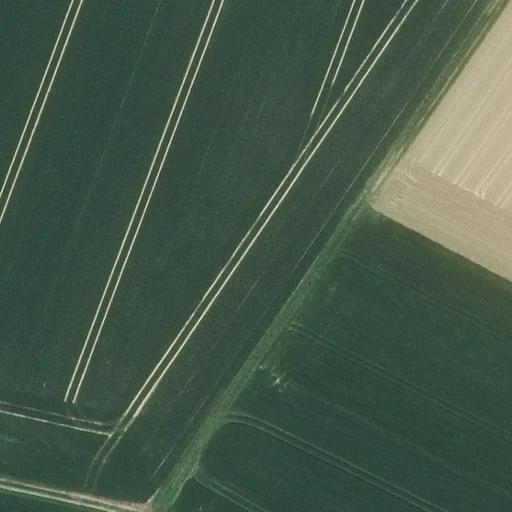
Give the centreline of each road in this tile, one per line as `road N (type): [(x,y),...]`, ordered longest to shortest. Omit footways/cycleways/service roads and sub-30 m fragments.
road 1 (track): [(156,511),(400,181),(507,0)]
road 2 (track): [(0,487),(130,511)]
